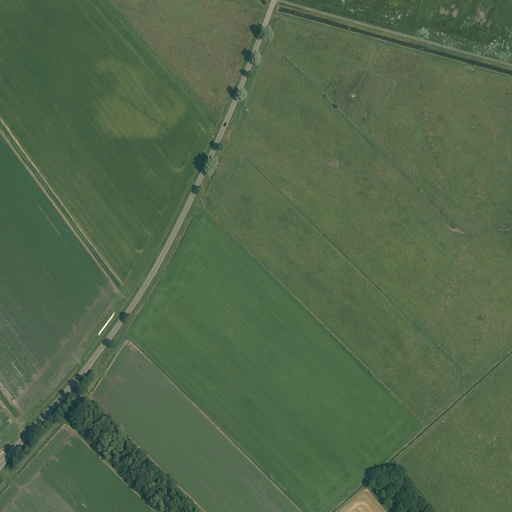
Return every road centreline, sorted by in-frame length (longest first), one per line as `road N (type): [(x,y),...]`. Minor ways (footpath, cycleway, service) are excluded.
road 1 (tertiary): [(0,465),(103,345),(163,254),(273,0)]
road 2 (track): [(511,78),(271,7)]
road 3 (track): [(511,68),(273,0)]
